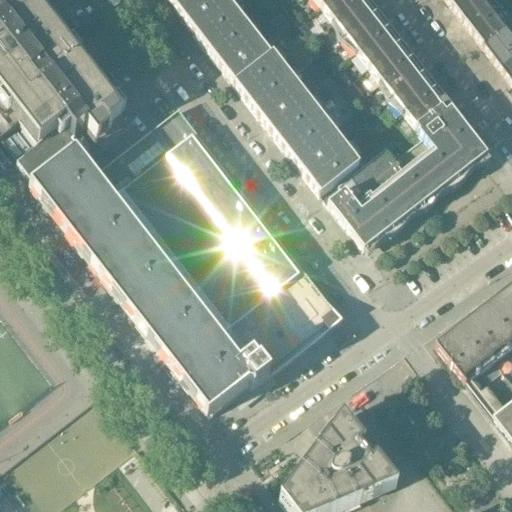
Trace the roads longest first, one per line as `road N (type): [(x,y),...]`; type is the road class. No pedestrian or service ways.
road 1 (residential): [(382,337),(124,0)]
road 2 (residential): [(233,511),(199,467),(382,337)]
road 3 (residential): [(395,0),(511,149)]
road 4 (residential): [(382,337),(511,247)]
